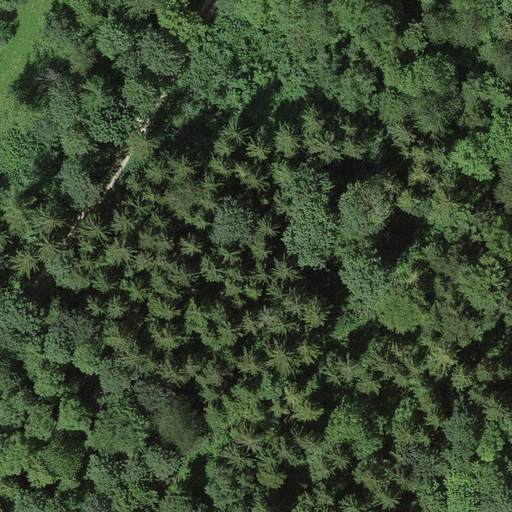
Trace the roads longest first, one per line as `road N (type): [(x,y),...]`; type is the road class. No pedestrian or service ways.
road 1 (track): [(511,179),(344,336),(251,407),(144,511)]
road 2 (track): [(207,0),(122,138),(90,208),(0,327)]
